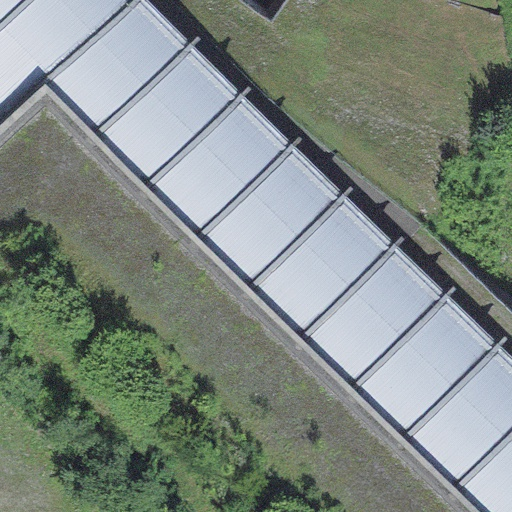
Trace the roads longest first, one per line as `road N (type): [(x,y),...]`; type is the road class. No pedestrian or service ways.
road 1 (motorway): [(511,499),(24,0)]
road 2 (motorway): [(0,185),(333,511)]
road 3 (motorway): [(0,337),(72,369),(283,511)]
